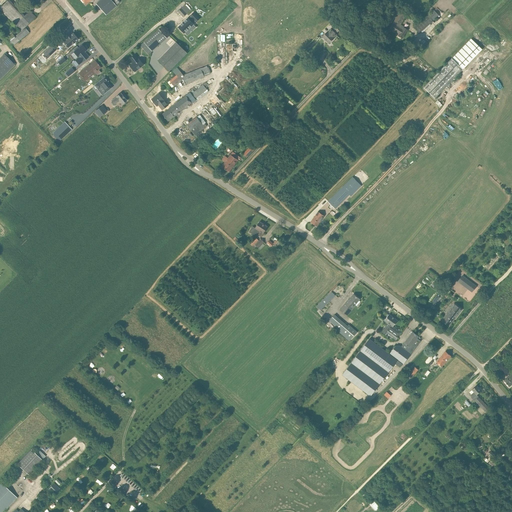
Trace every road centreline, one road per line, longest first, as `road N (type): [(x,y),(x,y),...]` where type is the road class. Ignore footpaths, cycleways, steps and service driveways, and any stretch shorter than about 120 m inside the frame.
road 1 (unclassified): [(223,184),(355,48),(390,61)]
road 2 (unclassified): [(177,151),(61,2)]
